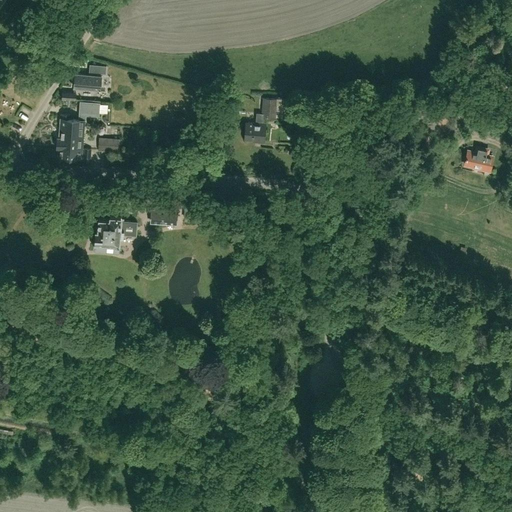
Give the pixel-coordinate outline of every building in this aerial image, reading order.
[(106,73),(106,65),(90,64),(89,72),(97,72),(106,73)] [(75,74),(74,88),(100,90),(101,76),(75,74)] [(94,106),(108,106),(108,97),(95,97),(94,106)] [(257,141),(264,142),(266,118),(276,120),(277,105),(291,106),(291,100),(278,99),(263,98),(262,113),(256,112),(255,123),(246,122),(245,139),(257,140),(257,141)] [(434,123),(434,105),(414,104),(414,122),(434,123)] [(71,125),(85,126),(85,120),(71,119),(71,114),(61,113),(60,118),(60,125),(64,126),(63,130),(71,131),(71,125)] [(64,126),(60,125),(59,138),(57,137),(56,149),(66,149),(66,147),(69,148),(69,147),(72,147),(72,148),(83,148),(85,126),(71,125),(71,131),(63,130),(64,126)] [(120,138),(99,136),(98,150),(119,151),(120,138)] [(66,149),(56,149),(58,149),(58,157),(82,159),(83,148),(72,148),(72,147),(69,147),(69,148),(66,147),(66,149)] [(473,168),(490,172),(493,158),(486,156),(487,150),(478,148),(477,154),(468,152),(465,165),(474,167),(473,168)] [(177,211),(176,211),(176,207),(154,206),(154,209),(151,208),(150,223),(176,225),(177,211)] [(94,243),(94,246),(95,248),(119,249),(119,244),(120,236),(123,236),(123,234),(137,235),(138,222),(121,220),(121,217),(110,216),(110,220),(99,219),(98,231),(97,231),(96,242),(95,242),(94,243)] [(0,423),(66,436),(69,416),(61,414),(0,403),(0,423)]
